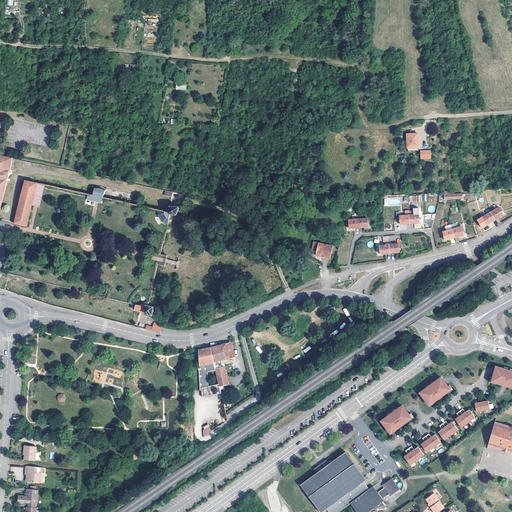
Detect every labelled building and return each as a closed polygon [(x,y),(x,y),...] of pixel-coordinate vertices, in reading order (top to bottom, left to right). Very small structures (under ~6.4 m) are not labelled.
[(420,148),(420,135),(404,135),(404,149),(420,148)] [(431,159),(431,150),(420,150),(420,159),(431,159)] [(9,172),(13,158),(0,155),(0,210),(7,181),(10,181),(10,179),(8,179),(9,174),(11,175),(12,173),(9,172)] [(15,223),(28,226),(33,203),(38,183),(25,180),(15,223)] [(38,183),(33,203),(36,204),(39,205),(44,184),(38,183)] [(104,197),(105,191),(100,188),(94,188),(92,196),(94,196),(93,200),(97,201),(103,202),(104,198),(104,197)] [(170,214),(177,216),(180,206),(170,205),(169,212),(168,213),(170,214)] [(491,213),(495,220),(504,215),(499,208),(494,211),(493,209),(491,211),(491,212),(491,213)] [(495,220),(491,213),(490,213),(489,210),(486,211),(488,214),(483,218),(487,225),(495,220)] [(409,211),(406,211),(406,215),(400,216),(401,225),(410,224),(409,211)] [(409,211),(410,224),(420,223),(419,215),(414,215),(414,211),(409,211)] [(359,228),(359,219),(349,220),(350,228),(359,228)] [(359,219),(359,228),(369,227),(368,219),(359,219)] [(455,238),(452,230),(451,225),(445,226),(446,231),(443,232),(445,240),(455,238)] [(452,230),(455,238),(464,236),(462,227),(452,230)] [(390,253),(388,235),(383,236),(384,244),(386,244),(387,245),(380,246),(381,254),(390,253)] [(395,242),(394,235),(388,235),(390,253),(400,252),(399,244),(392,245),(392,243),(395,242)] [(331,258),(333,249),(334,249),(334,248),(333,247),(333,246),(314,242),(311,254),(331,258)] [(177,293),(179,293),(180,295),(185,294),(182,281),(177,282),(174,283),(177,293)] [(134,310),(144,313),(145,307),(136,305),(134,310)] [(148,306),(146,305),(145,307),(144,313),(152,315),(153,307),(148,306)] [(154,323),(153,327),(152,331),(161,334),(163,326),(154,323)] [(215,369),(222,368),(220,361),(235,357),(231,343),(221,345),(212,348),(211,348),(214,362),(215,369)] [(205,349),(200,350),(200,365),(201,365),(214,362),(211,348),(205,349)] [(214,362),(201,365),(201,373),(202,388),(208,387),(207,372),(216,370),(215,369),(214,362)] [(222,368),(215,369),(216,370),(219,384),(220,386),(228,384),(224,367),(222,368)] [(503,369),(496,367),(492,380),(499,382),(498,383),(503,384),(505,377),(508,378),(506,385),(510,386),(511,386),(511,370),(503,368),(503,369)] [(426,389),(420,393),(428,405),(434,400),(435,401),(438,398),(434,392),(437,390),(441,396),(445,394),(444,393),(450,389),(442,377),(436,382),(435,381),(425,388),(426,389)] [(202,396),(221,392),(220,386),(219,384),(208,387),(202,388),(202,396)] [(58,401),(61,403),(64,401),(66,398),(64,395),(61,394),(58,395),(57,398),(58,401)] [(490,409),(488,400),(475,403),(476,411),(490,409)] [(388,417),(381,422),(390,433),(396,429),(400,427),(395,421),(398,419),(402,425),(406,422),(405,422),(411,417),(403,406),(397,410),(396,409),(387,416),(388,417)] [(459,416),(455,419),(461,427),(475,417),(469,409),(465,412),(463,408),(457,413),(459,416)] [(442,429),(438,432),(444,439),(458,429),(452,421),(448,424),(446,421),(440,425),(442,429)] [(511,425),(498,422),(492,447),(511,451),(511,425)] [(201,428),(205,436),(212,432),(208,424),(201,428)] [(425,441),(421,444),(427,452),(441,442),(435,434),(431,437),(429,433),(422,438),(425,441)] [(25,446),(24,451),(26,451),(25,455),(25,460),(36,461),(37,447),(25,446)] [(404,457),(410,465),(424,454),(418,446),(414,449),(411,446),(405,450),(408,454),(404,457)] [(301,486),(307,494),(320,511),(325,508),(328,511),(337,511),(350,503),(356,511),(367,511),(384,501),(382,499),(389,494),(390,496),(399,489),(392,478),(383,485),(384,486),(377,492),(373,486),(369,488),(363,481),(365,480),(346,453),(330,465),(326,459),(325,460),(320,464),(314,468),(318,474),(301,486)] [(26,467),(26,472),(28,473),(28,475),(28,479),(29,479),(32,483),(36,483),(36,482),(41,483),(42,468),(26,467)] [(26,503),(37,504),(39,490),(28,489),(27,494),(28,494),(28,496),(28,498),(25,498),(24,496),(18,495),(18,499),(19,500),(18,503),(24,504),(26,503)] [(434,511),(437,511),(444,507),(440,500),(441,500),(434,491),(425,498),(430,505),(434,511)]
